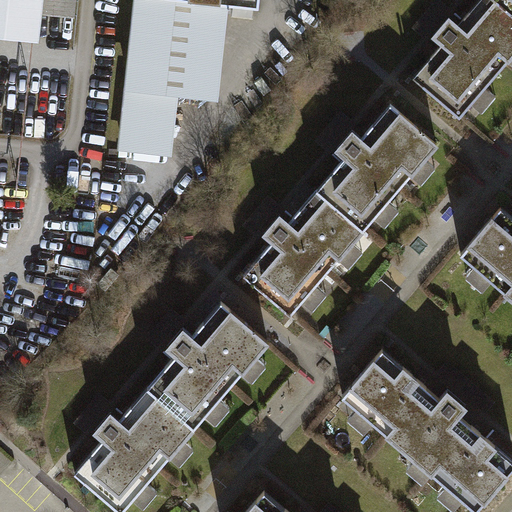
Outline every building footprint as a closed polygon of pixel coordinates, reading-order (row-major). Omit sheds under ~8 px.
[(0,0),(0,32),(19,35),(45,37),(48,13),(78,16),(79,0),(0,0)] [(141,0),(125,147),(173,152),(180,92),(223,97),(233,4),(260,7),(260,0),(141,0)] [(449,0),(432,0),(415,21),(425,30),(449,0)] [(445,43),(416,78),(462,118),(473,105),(483,114),(497,97),(487,89),(508,64),(511,67),(511,15),(494,0),(481,0),(461,25),(450,16),(435,34),(445,43)] [(511,0),(494,0),(511,15),(511,0)] [(383,217),(391,223),(405,207),(395,199),(418,173),(428,182),(442,164),(432,156),(443,144),(396,104),(370,134),(359,125),(342,144),(352,153),(323,188),(372,230),(383,217)] [(351,115),(341,106),(317,134),(327,143),(351,115)] [(281,238),(252,272),(298,311),(307,300),(317,308),(333,290),(325,283),(346,259),(355,267),(372,247),(363,240),(372,230),(323,188),(297,218),(288,210),(271,229),(281,238)] [(279,198),(268,189),(243,218),(254,228),(279,198)] [(511,221),(502,213),(463,260),(475,269),(464,282),(485,299),(495,287),(511,300),(511,221)] [(183,309),(172,300),(147,330),(157,339),(183,309)] [(175,353),(146,386),(195,429),(205,418),(213,425),(229,407),(219,399),(241,374),(251,383),(267,364),(257,356),(268,343),(220,301),(193,333),(182,323),(164,344),(175,353)] [(460,511),(466,505),(473,511),(477,511),(511,470),(511,459),(461,418),(469,409),(464,405),(442,388),(435,397),(382,354),(342,404),(353,413),(343,426),(367,445),(377,433),(406,457),(397,468),(422,488),(432,475),(444,485),(435,497),(453,511),(460,511)] [(504,399),(455,357),(445,369),(494,411),(504,399)] [(109,393),(98,383),(74,411),(85,421),(109,393)] [(104,437),(75,471),(120,510),(129,501),(140,510),(155,492),(146,484),(167,459),(177,469),(194,449),(184,441),(195,429),(146,386),(121,416),(111,408),(94,428),(104,437)] [(285,511),(262,493),(245,511),(285,511)] [(351,511),(333,498),(323,510),(326,511),(351,511)]
